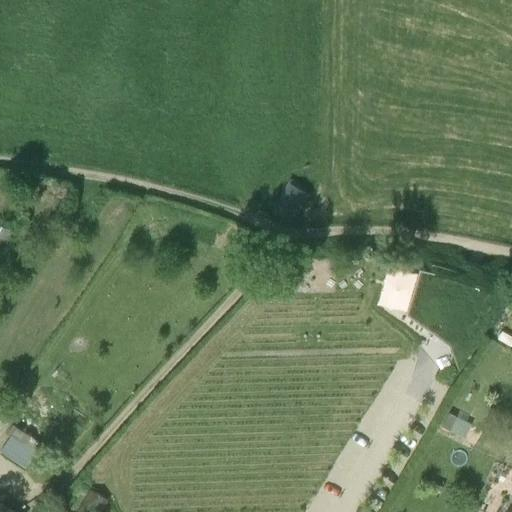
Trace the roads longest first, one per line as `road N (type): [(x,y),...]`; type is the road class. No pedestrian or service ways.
road 1 (track): [(39,511),(280,246)]
road 2 (track): [(0,162),(198,200),(255,223),(280,246)]
road 3 (track): [(280,246),(369,230),(511,252)]
